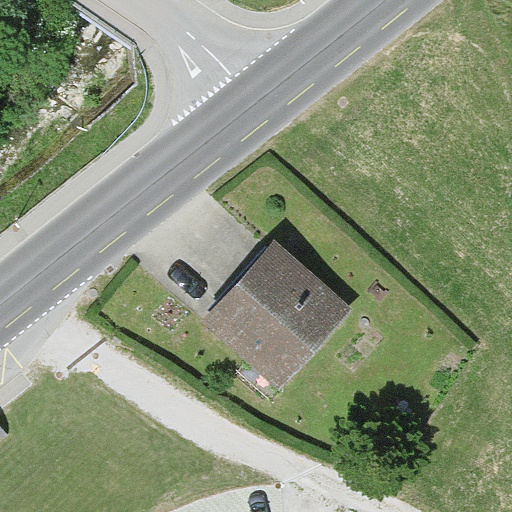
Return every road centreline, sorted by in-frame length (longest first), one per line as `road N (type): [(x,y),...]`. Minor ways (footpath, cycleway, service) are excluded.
road 1 (track): [(4,302),(197,423),(393,511)]
road 2 (secondary): [(260,98),(0,306)]
road 3 (residential): [(139,0),(260,98)]
road 4 (secondary): [(380,0),(260,98)]
